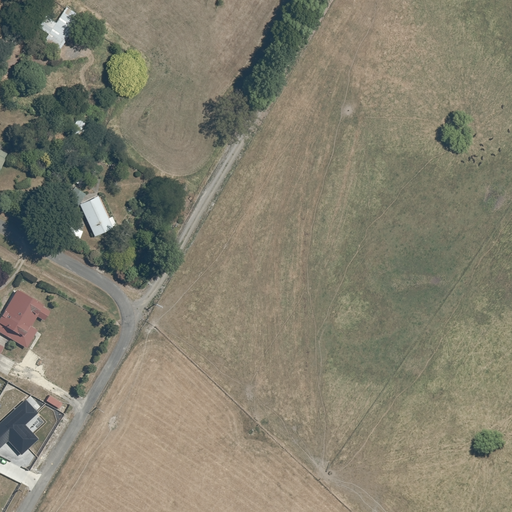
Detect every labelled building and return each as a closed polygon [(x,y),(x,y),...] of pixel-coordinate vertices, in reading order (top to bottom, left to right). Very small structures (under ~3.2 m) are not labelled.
[(77,21),(64,12),(57,22),(47,15),(40,27),(50,33),(42,44),(56,53),(77,21)] [(93,127),(76,119),(69,134),(86,142),(93,127)] [(84,193),(74,187),(65,203),(75,209),(84,193)] [(80,204),(94,237),(113,228),(99,195),(80,204)] [(0,332),(27,348),(37,330),(32,327),(38,317),(45,321),(51,311),(43,307),(44,305),(17,289),(0,318),(0,332)]
